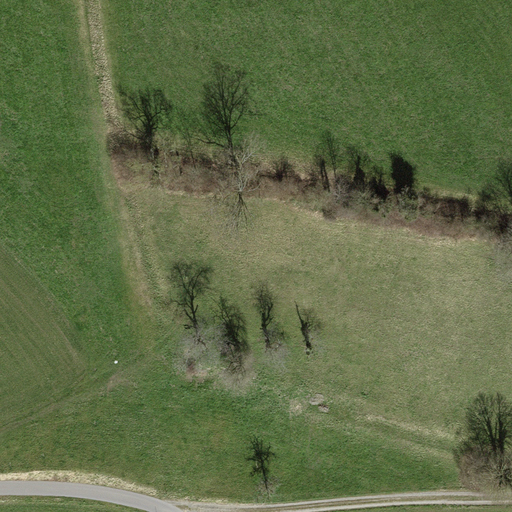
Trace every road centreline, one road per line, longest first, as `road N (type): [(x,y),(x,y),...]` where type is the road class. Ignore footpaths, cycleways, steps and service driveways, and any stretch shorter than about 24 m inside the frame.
road 1 (track): [(159,506),(238,511),(511,491)]
road 2 (residential): [(0,483),(114,491),(168,511)]
